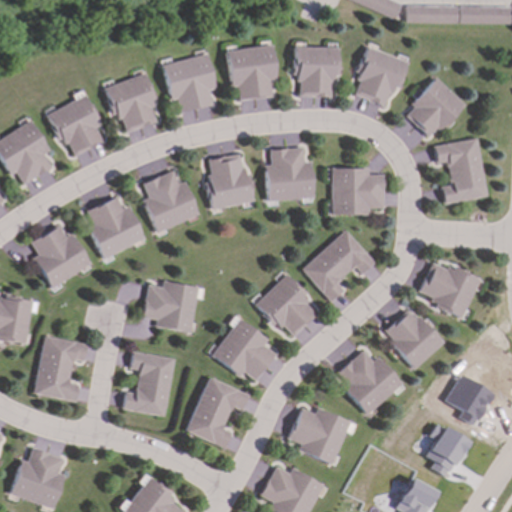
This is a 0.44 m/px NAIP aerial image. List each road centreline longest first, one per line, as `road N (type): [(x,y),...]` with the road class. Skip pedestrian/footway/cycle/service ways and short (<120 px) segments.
road 1 (residential): [(408,236),(410,189),(391,147),(371,133),(327,123),(177,144),(23,221),(0,236),(14,419),(95,440)]
road 2 (residential): [(215,511),(287,383),(395,283),(408,236)]
road 3 (residential): [(95,440),(153,454),(226,495)]
